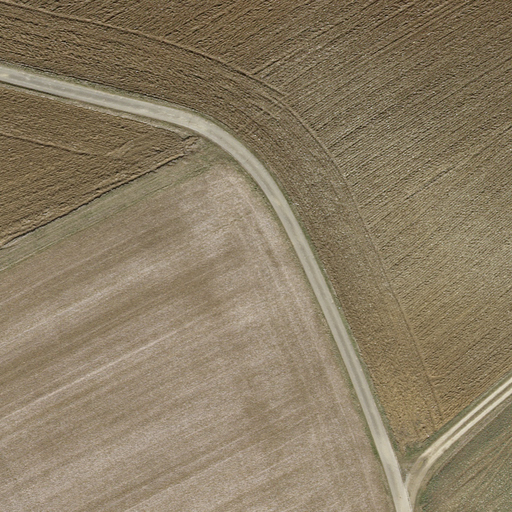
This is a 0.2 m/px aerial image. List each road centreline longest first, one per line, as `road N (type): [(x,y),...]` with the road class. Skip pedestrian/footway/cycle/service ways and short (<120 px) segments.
road 1 (track): [(226,141),(0,257)]
road 2 (track): [(406,491),(511,390)]
